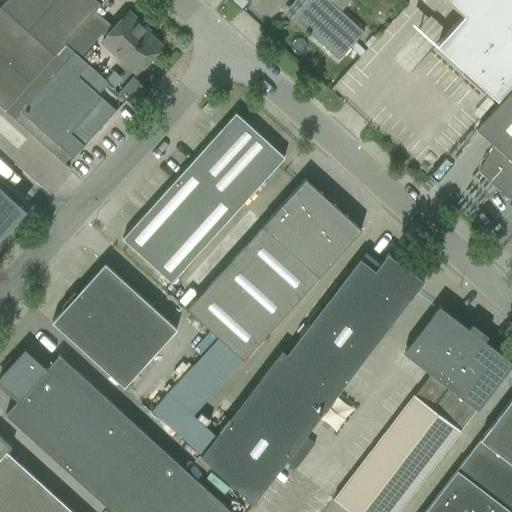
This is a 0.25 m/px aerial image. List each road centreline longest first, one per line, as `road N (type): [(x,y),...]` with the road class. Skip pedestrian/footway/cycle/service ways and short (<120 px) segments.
road 1 (unclassified): [(511,297),(230,44)]
road 2 (unclassified): [(0,297),(230,44)]
road 3 (unknown): [(2,294),(197,468)]
road 4 (unknown): [(321,126),(438,0)]
road 5 (unknown): [(0,428),(87,511)]
